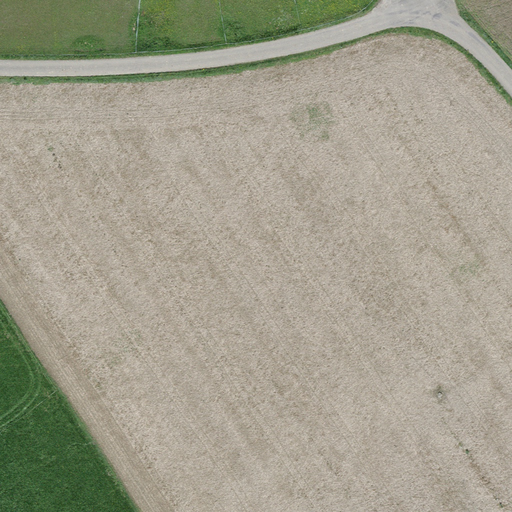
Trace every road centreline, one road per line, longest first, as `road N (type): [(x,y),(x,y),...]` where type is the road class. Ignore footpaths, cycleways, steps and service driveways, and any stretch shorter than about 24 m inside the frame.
road 1 (unclassified): [(0,70),(190,65),(286,51),(429,4)]
road 2 (unclassified): [(511,95),(429,4)]
